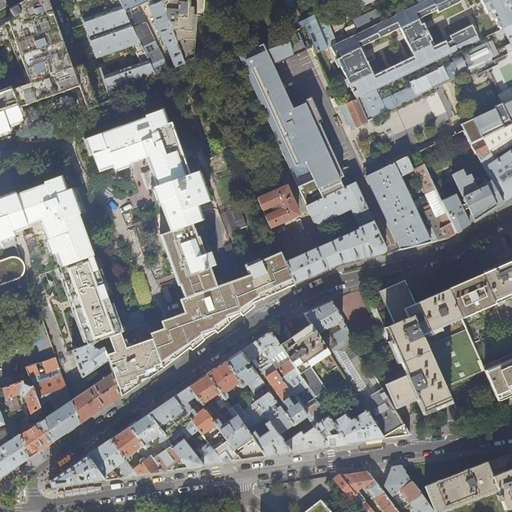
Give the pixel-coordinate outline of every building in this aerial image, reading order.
[(75,67),(49,0),(30,0),(22,4),(10,11),(14,18),(0,27),(0,58),(11,89),(17,107),(79,86),(86,109),(97,105),(85,73),(82,64),(75,67)] [(76,0),(98,69),(108,100),(113,98),(157,76),(120,0),(76,0)] [(120,0),(157,76),(169,70),(139,10),(132,14),(129,9),(147,0),(148,0),(150,4),(149,5),(164,43),(166,43),(175,67),(185,62),(160,0),(120,0)] [(160,0),(185,62),(195,57),(194,55),(197,14),(194,14),(194,6),(190,6),(190,0),(160,0)] [(353,68),(346,54),(360,47),(371,41),(385,35),(392,49),(414,39),(408,28),(405,29),(402,22),(405,20),(413,16),(419,13),(420,16),(421,18),(443,7),(439,0),(424,0),(384,20),(369,27),(340,41),(316,52),(328,80),(353,68)] [(495,33),(511,25),(511,0),(464,0),(466,3),(463,4),(461,5),(469,22),(471,21),(474,20),(478,28),(483,39),(495,33)] [(384,20),(378,8),(363,15),(369,27),(384,20)] [(340,41),(335,30),(323,35),(313,14),(297,21),(301,27),(305,26),(316,52),(340,41)] [(371,118),(491,61),(511,50),(511,25),(495,33),(496,36),(504,32),(510,44),(496,50),(491,41),(450,60),(452,65),(419,81),(421,84),(380,103),(374,90),(362,96),(371,118)] [(374,90),(463,48),(457,35),(435,46),(436,49),(437,51),(432,54),(423,58),(420,59),(416,51),(419,50),(414,39),(392,49),(400,64),(386,71),(374,76),(360,83),(353,68),(328,80),(339,106),(362,96),(374,90)] [(304,152),(327,141),(309,101),(291,109),(268,60),(270,59),(263,44),(238,55),(285,160),(304,152)] [(511,50),(491,61),(511,104),(511,50)] [(97,105),(108,100),(98,69),(85,73),(97,105)] [(0,133),(9,130),(7,125),(21,120),(17,107),(11,89),(0,93),(0,133)] [(452,114),(446,92),(436,95),(434,89),(430,90),(432,96),(421,99),(425,114),(431,112),(433,119),(452,114)] [(371,118),(362,96),(339,106),(339,107),(340,108),(347,124),(349,123),(351,128),(372,118),(371,118)] [(160,185),(189,174),(170,123),(165,125),(160,110),(145,115),(146,118),(95,136),(88,138),(98,168),(113,163),(115,168),(134,161),(149,156),(160,185)] [(511,122),(476,141),(470,144),(488,175),(503,202),(507,200),(511,196),(511,148),(495,159),(493,155),(511,143),(511,122)] [(462,130),(470,144),(476,141),(470,126),(462,130)] [(342,174),(339,167),(327,141),(304,152),(313,172),(320,185),(339,176),(342,174)] [(401,176),(413,171),(412,169),(406,157),(395,162),(401,174),(400,175),(401,176)] [(366,176),(400,250),(415,246),(430,243),(393,163),(366,176)] [(440,201),(422,164),(412,169),(413,171),(419,182),(446,239),(454,234),(455,233),(440,201)] [(306,205),(353,183),(347,166),(339,167),(342,174),(339,176),(320,185),(313,172),(293,176),(306,205)] [(460,205),(455,194),(440,201),(455,233),(469,224),(462,210),(467,207),(474,221),(493,208),(499,205),(503,202),(488,175),(474,182),(470,175),(466,177),(462,171),(451,176),(465,203),(460,205)] [(189,174),(160,185),(154,187),(157,194),(170,231),(191,224),(200,221),(194,206),(207,202),(196,172),(189,174)] [(16,228),(41,219),(54,253),(59,251),(64,266),(93,255),(94,255),(75,203),(70,189),(64,191),(59,177),(44,182),(45,184),(6,198),(0,200),(0,240),(14,235),(12,230),(16,228)] [(284,261),(294,284),(313,276),(330,268),(340,264),(361,259),(382,254),(383,253),(385,252),(385,250),(385,248),(355,182),(353,183),(306,205),(305,205),(312,222),(318,224),(350,209),(352,214),(352,215),(353,216),(354,215),(359,227),(356,228),(357,230),(284,261)] [(446,239),(419,182),(411,186),(436,241),(446,239)] [(264,215),(270,227),(299,215),(286,186),(257,199),(262,210),(271,207),(273,212),(264,215)] [(184,298),(216,287),(209,267),(214,265),(210,252),(204,254),(198,237),(196,237),(191,224),(170,231),(160,235),(175,278),(178,285),(180,285),(184,298)] [(257,301),(260,299),(271,295),(294,284),(284,261),(280,252),(247,267),(250,274),(247,276),(243,277),(252,303),(257,301)] [(109,337),(121,332),(93,255),(64,266),(60,267),(88,345),(91,344),(101,341),(101,340),(109,337)] [(0,284),(18,278),(22,275),(24,272),(25,269),(25,267),(24,265),(24,264),(22,261),(20,258),(15,257),(11,257),(0,260),(0,413),(0,412),(0,284)] [(481,274),(482,276),(494,304),(510,340),(511,338),(511,260),(511,261),(481,274)] [(474,279),(448,290),(461,318),(494,304),(482,276),(474,279)] [(216,287),(184,298),(180,300),(182,306),(185,313),(177,316),(188,348),(190,347),(191,349),(221,329),(247,311),(254,306),(252,303),(243,277),(216,287)] [(421,335),(461,318),(448,290),(444,291),(415,303),(405,280),(402,281),(380,291),(393,323),(385,327),(390,339),(387,341),(389,345),(392,344),(406,375),(385,384),(395,409),(407,405),(417,401),(422,412),(442,404),(446,402),(450,400),(444,387),(484,371),(484,370),(466,329),(426,346),(421,335)] [(327,350),(351,336),(331,301),(317,307),(303,313),(310,324),(327,350)] [(188,348),(177,316),(172,318),(161,322),(164,329),(150,333),(162,368),(184,352),(188,348)] [(121,332),(109,337),(114,352),(106,355),(108,361),(112,373),(121,396),(125,393),(162,368),(150,333),(147,325),(145,324),(144,324),(121,332)] [(290,338),(279,345),(299,374),(315,397),(345,378),(329,354),(327,350),(310,324),(308,325),(290,338)] [(258,340),(255,341),(263,352),(292,394),(297,402),(307,416),(314,426),(328,446),(337,445),(347,444),(332,422),(315,397),(299,374),(279,345),(270,331),(258,340)] [(351,336),(327,350),(329,354),(345,378),(358,400),(360,403),(365,410),(380,401),(380,402),(385,411),(387,412),(372,421),(383,438),(388,437),(409,434),(398,416),(351,336)] [(251,360),(263,352),(255,341),(243,350),(241,351),(249,361),(251,360)] [(91,344),(88,345),(72,351),(77,364),(82,378),(83,378),(108,361),(106,355),(104,348),(99,351),(98,351),(96,350),(93,350),(91,344)] [(249,361),(241,351),(227,360),(226,361),(243,385),(243,386),(247,383),(253,391),(264,384),(249,361)] [(263,352),(251,360),(255,366),(257,365),(288,409),(284,412),(269,391),(254,401),(258,406),(265,416),(279,435),(292,425),(293,426),(307,416),(297,402),(293,405),(288,397),(292,394),(263,352)] [(45,419),(71,400),(56,357),(26,367),(30,379),(33,386),(42,412),(45,419)] [(511,358),(484,370),(484,371),(497,401),(503,400),(511,399),(511,358)] [(216,368),(206,375),(219,392),(223,399),(227,397),(227,393),(225,391),(237,384),(238,386),(241,386),(243,385),(226,361),(216,368)] [(90,417),(121,396),(112,373),(81,393),(76,397),(71,400),(79,424),(84,421),(89,417),(90,417)] [(212,397),(219,392),(206,375),(194,383),(188,387),(195,396),(202,406),(204,404),(203,403),(212,397)] [(41,412),(42,412),(33,386),(30,387),(24,385),(23,381),(2,388),(6,399),(17,396),(18,395),(25,398),(30,414),(31,414),(33,419),(41,413),(41,412)] [(192,399),(195,396),(188,387),(186,388),(174,396),(186,413),(190,411),(193,415),(190,418),(191,420),(198,429),(202,435),(208,430),(209,432),(212,430),(211,428),(216,425),(210,417),(203,408),(196,414),(192,409),(189,405),(192,403),(193,400),(192,399)] [(219,392),(212,397),(221,409),(225,406),(233,418),(236,416),(223,399),(219,392)] [(21,408),(17,396),(6,399),(9,410),(10,412),(21,408)] [(190,418),(186,413),(174,396),(157,408),(148,414),(167,438),(191,420),(190,418)] [(71,400),(45,419),(53,442),(61,436),(79,424),(71,400)] [(261,420),(265,416),(258,406),(239,420),(246,430),(251,427),(261,420)] [(372,421),(365,410),(359,414),(356,409),(350,413),(353,418),(349,420),(345,415),(343,414),(332,422),(347,444),(361,441),(383,438),(372,421)] [(140,419),(129,427),(145,448),(150,455),(154,453),(147,442),(158,435),(160,438),(159,438),(159,443),(163,448),(165,449),(170,445),(169,443),(167,439),(167,438),(148,414),(140,419)] [(236,416),(233,418),(222,426),(214,415),(210,417),(216,425),(220,431),(236,452),(245,446),(253,440),(246,430),(239,420),(236,416)] [(265,416),(261,420),(269,431),(259,438),(251,427),(246,430),(253,440),(265,456),(277,454),(291,452),(284,442),(279,435),(265,416)] [(45,419),(20,436),(28,459),(45,447),(53,442),(45,419)] [(198,429),(191,420),(167,438),(167,439),(169,443),(184,434),(187,437),(198,429)] [(301,431),(284,442),(291,452),(310,449),(328,446),(314,426),(305,433),(303,430),(301,432),(301,431)] [(120,433),(110,439),(129,463),(132,461),(130,460),(128,456),(137,451),(140,454),(140,453),(145,448),(129,427),(120,433)] [(0,440),(8,435),(6,428),(0,430),(0,440)] [(207,441),(208,443),(222,462),(225,460),(228,459),(229,458),(231,461),(239,456),(236,452),(220,431),(207,441)] [(10,440),(8,435),(0,440),(0,447),(0,448),(0,447),(0,477),(19,465),(24,461),(28,459),(20,436),(19,435),(18,435),(14,438),(10,440)] [(99,447),(87,455),(104,480),(112,479),(108,472),(119,464),(121,471),(125,477),(137,475),(129,463),(110,439),(99,447)] [(172,448),(180,458),(188,467),(206,465),(222,462),(208,443),(198,450),(203,456),(199,460),(183,440),(172,448)] [(172,448),(170,445),(165,449),(153,458),(163,471),(167,470),(173,470),(171,468),(175,465),(174,463),(177,461),(180,458),(172,448)] [(132,461),(129,463),(137,475),(150,473),(163,471),(153,458),(150,455),(145,448),(140,453),(140,454),(141,455),(144,458),(142,458),(141,458),(140,459),(140,461),(140,463),(138,464),(136,463),(134,464),(132,461)] [(52,488),(104,480),(87,455),(77,462),(49,481),(52,488)] [(425,486),(435,511),(441,511),(497,491),(498,494),(496,495),(498,500),(500,499),(504,510),(511,507),(511,468),(492,476),(489,468),(486,462),(425,486)] [(409,503),(421,494),(418,489),(401,466),(397,467),(392,467),(390,473),(387,480),(385,486),(388,490),(393,496),(399,490),(401,493),(405,490),(409,496),(406,498),(409,503)] [(341,488),(361,511),(374,511),(366,501),(366,500),(364,498),(358,491),(361,488),(363,486),(365,489),(367,489),(371,495),(377,503),(379,504),(382,507),(385,511),(399,511),(378,485),(368,471),(350,473),(339,475),(333,479),(341,488)] [(433,511),(421,494),(409,503),(416,511),(433,511)] [(330,511),(321,502),(305,511),(330,511)]
